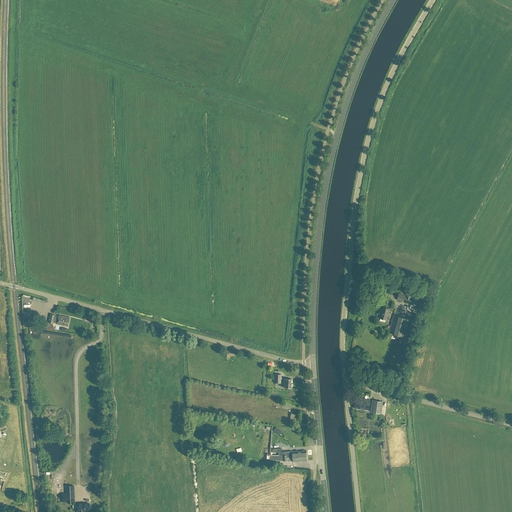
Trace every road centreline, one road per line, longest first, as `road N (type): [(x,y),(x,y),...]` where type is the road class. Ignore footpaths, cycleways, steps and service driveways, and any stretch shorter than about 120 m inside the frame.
road 1 (unclassified): [(345,385),(343,320),(362,162),(393,68),(432,0)]
road 2 (tertiary): [(313,362),(328,167),(346,99),(392,0)]
road 3 (unclassified): [(313,362),(0,281)]
road 4 (unclassified): [(511,425),(345,385)]
road 5 (track): [(102,310),(103,339),(76,359),(78,451)]
road 6 (tertiary): [(326,511),(313,362)]
road 7 (unclassified): [(358,511),(345,385)]
